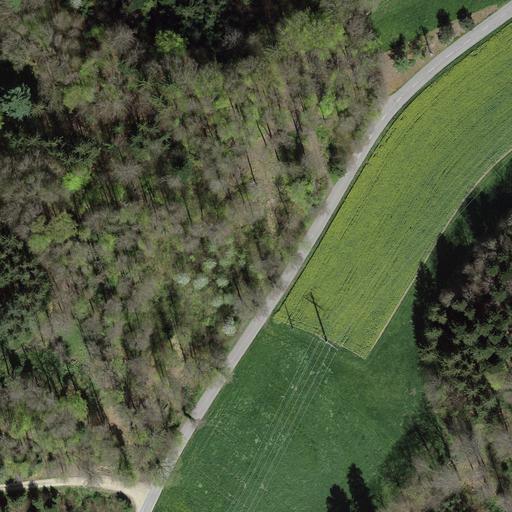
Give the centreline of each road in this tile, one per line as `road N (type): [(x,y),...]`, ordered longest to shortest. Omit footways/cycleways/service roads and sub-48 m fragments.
road 1 (tertiary): [(511,6),(427,69),(393,106),(144,511)]
road 2 (track): [(0,489),(99,481),(152,495)]
